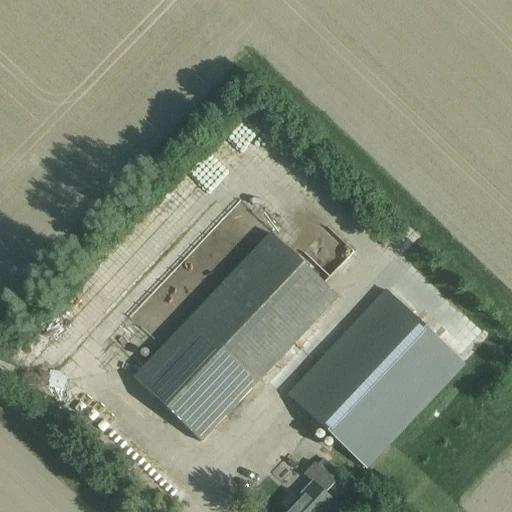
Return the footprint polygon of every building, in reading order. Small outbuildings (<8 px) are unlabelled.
[(132,379),(199,442),(336,297),(269,233),(132,379)] [(290,398),(366,469),(464,365),(389,294),(290,398)] [(324,459),(317,466),(333,482),(340,474),(324,459)] [(324,511),(334,503),(323,493),(333,482),(317,466),(313,462),(302,474),(311,482),(282,511),(324,511)] [(413,511),(416,510),(404,501),(396,511),(413,511)]
